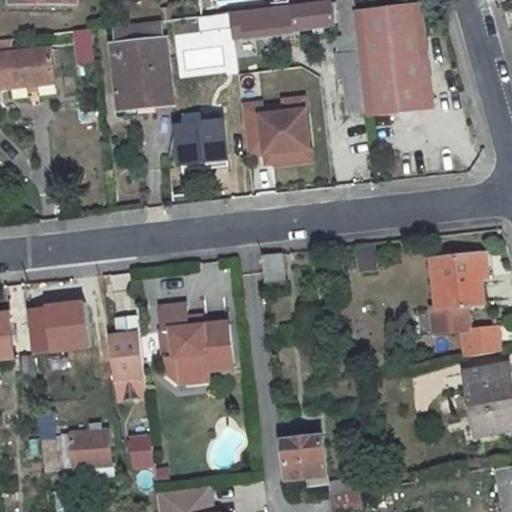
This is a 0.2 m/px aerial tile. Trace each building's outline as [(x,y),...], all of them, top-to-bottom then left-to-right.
[(291,0),(293,8),(230,15),(233,38),(333,26),(330,0),(337,0),(343,54),(361,52),(357,14),(355,0),(291,0)] [(421,6),(357,14),(361,52),(364,76),(367,112),(367,115),(433,107),(421,6)] [(161,20),(112,27),(113,45),(164,39),(161,20)] [(91,29),(75,31),(79,61),(94,60),(91,29)] [(142,103),(141,96),(154,95),(154,101),(155,106),(172,104),(164,39),(113,45),(112,45),(119,104),(142,103)] [(51,50),(0,55),(0,85),(0,87),(54,81),(51,50)] [(343,54),(337,54),(340,80),(344,80),(344,79),(364,76),(361,52),(343,54)] [(344,80),(348,115),(367,112),(364,76),(344,79),(344,80)] [(259,105),(241,107),(246,156),(264,154),(307,149),(302,100),(282,102),(284,114),(261,117),(259,105)] [(198,115),(182,117),(184,126),(178,127),(182,164),(226,159),(220,123),(199,125),(198,115)] [(307,149),(264,154),(265,164),(308,159),(307,149)] [(371,245),(350,247),(352,273),(374,271),(371,245)] [(271,290),(269,282),(284,281),(281,255),(261,257),(265,291),(271,290)] [(473,305),(470,279),(481,277),(487,277),(484,255),(431,261),(436,309),(432,310),(435,335),(470,330),(466,305),(473,305)] [(481,277),(470,279),(473,305),(485,303),(481,277)] [(233,369),(228,324),(203,327),(189,329),(188,320),(186,306),(160,309),(162,333),(172,332),(175,358),(165,359),(167,374),(180,384),(210,381),(208,371),(233,369)] [(0,315),(0,357),(12,356),(8,314),(0,315)] [(136,334),(135,318),(118,320),(120,336),(136,334)] [(203,327),(202,319),(188,320),(189,329),(203,327)] [(161,333),(164,360),(165,359),(175,358),(172,332),(162,333),(161,333)] [(146,397),(139,334),(136,334),(120,336),(109,337),(116,400),(146,397)] [(31,354),(19,356),(22,377),(33,375),(31,354)] [(511,429),(511,419),(508,396),(511,395),(511,384),(508,366),(467,373),(478,436),(511,429)] [(53,411),(38,413),(41,439),(56,437),(53,411)] [(147,418),(129,420),(131,436),(149,435),(147,418)] [(110,431),(72,435),(73,440),(69,440),(70,457),(76,457),(77,463),(95,462),(95,472),(114,469),(110,431)] [(321,435),(282,440),(286,480),(327,475),(321,435)] [(56,437),(41,439),(44,473),(60,471),(56,437)] [(151,438),(131,441),(134,471),(140,470),(143,507),(159,505),(157,492),(151,438)] [(511,511),(511,470),(497,474),(503,511),(511,511)] [(358,480),(329,484),(330,497),(360,493),(358,480)] [(211,511),(209,486),(157,492),(159,505),(159,511),(211,511)] [(360,493),(330,497),(334,511),(340,511),(363,507),(360,493)]
